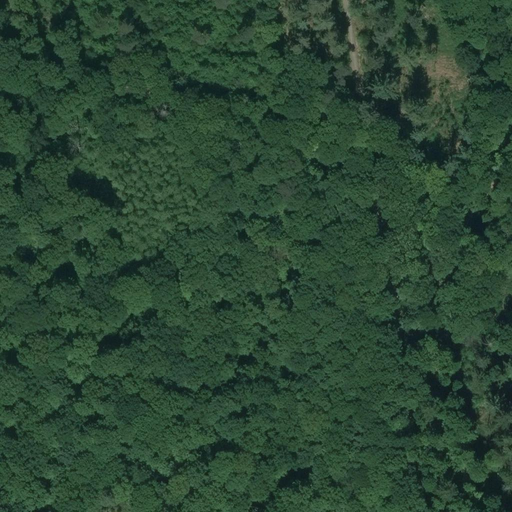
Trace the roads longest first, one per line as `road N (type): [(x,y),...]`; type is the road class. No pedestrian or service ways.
road 1 (track): [(0,487),(511,138)]
road 2 (track): [(344,0),(423,511)]
